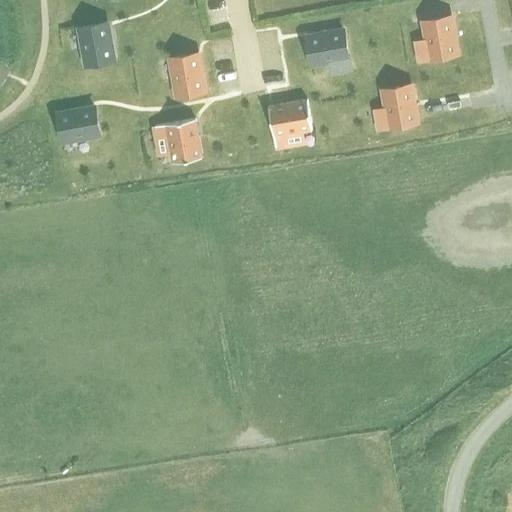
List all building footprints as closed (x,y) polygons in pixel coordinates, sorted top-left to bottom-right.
[(458,54),(452,17),(424,22),(431,59),(458,54)] [(114,57),(107,21),(80,26),(87,62),(114,57)] [(349,55),(344,28),(307,34),(312,61),(349,55)] [(205,88),(198,51),(171,56),(178,93),(205,88)] [(417,119),(411,83),(384,88),(390,124),(417,119)] [(311,133),(306,103),(267,110),(274,151),(283,149),(281,139),(311,133)] [(100,132),(95,105),(58,111),(63,138),(100,132)] [(201,159),(194,120),(153,127),(155,136),(165,134),(171,164),(201,159)]
